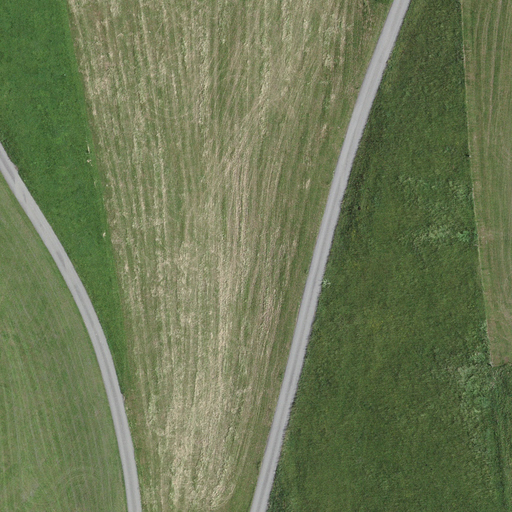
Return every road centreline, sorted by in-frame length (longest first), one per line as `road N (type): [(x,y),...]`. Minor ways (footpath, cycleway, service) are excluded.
road 1 (track): [(406,0),(354,150),(262,511)]
road 2 (track): [(137,511),(118,389),(68,262),(0,139)]
